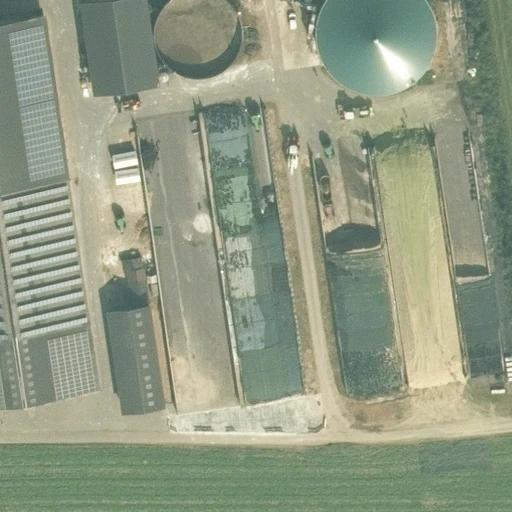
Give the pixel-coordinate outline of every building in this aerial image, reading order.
[(146,0),(104,0),(81,3),(94,95),(158,86),(146,0)] [(169,64),(183,73),(200,75),(216,71),(229,61),(238,47),(241,30),(237,14),(227,1),(225,0),(170,0),(166,3),(157,18),(155,34),(159,50),(169,64)] [(328,0),(323,8),(317,24),(317,41),(321,58),(330,73),(343,85),(358,92),(375,95),(392,94),(408,87),(422,76),(432,62),(437,46),(438,28),(434,11),(426,0),(328,0)] [(46,18),(0,24),(0,332),(88,321),(46,18)] [(126,298),(147,297),(144,255),(124,256),(126,298)] [(150,303),(107,311),(121,415),(165,409),(150,303)] [(0,405),(97,393),(88,321),(0,332),(0,405)]
